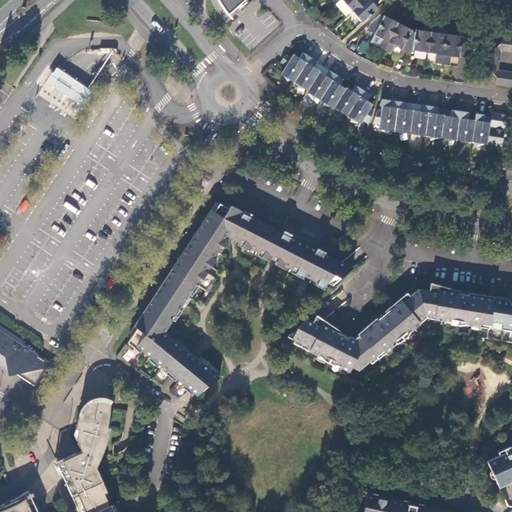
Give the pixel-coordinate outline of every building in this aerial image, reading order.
[(218,0),(221,5),(226,11),(229,15),(244,0),(218,0)] [(351,11),(340,0),(335,5),(345,17),(351,11)] [(340,0),(351,11),(363,0),(340,0)] [(362,23),(378,8),(371,0),(363,0),(351,11),(362,23)] [(385,49),(398,22),(384,14),(383,16),(381,14),(369,25),(368,30),(376,34),(381,37),(378,45),(385,49)] [(428,53),(432,22),(427,21),(425,30),(415,29),(415,32),(412,50),(428,53)] [(413,30),(398,22),(385,49),(390,52),(395,44),(402,48),(404,47),(412,52),(412,50),(415,32),(412,31),(413,30)] [(442,63),(446,34),(438,32),(438,24),(432,22),(428,53),(436,54),(435,62),(442,63)] [(466,58),(469,38),(446,34),(442,63),(450,64),(451,55),(466,58)] [(511,51),(511,36),(502,35),(501,42),(491,49),(485,48),(484,56),(500,59),(502,50),(511,51)] [(286,66),(282,72),(280,75),(284,77),(287,81),(290,80),(295,83),(310,57),(303,52),(299,57),(294,54),(291,58),(286,66)] [(286,66),(291,58),(286,55),(281,63),(286,66)] [(319,72),(320,71),(314,66),(316,62),(317,61),(310,57),(295,83),(297,85),(298,88),(304,89),(308,91),(319,72)] [(500,63),(483,60),(482,68),(490,69),(495,78),(494,85),(511,86),(511,71),(498,69),(500,63)] [(323,66),(316,62),(314,66),(320,71),(323,66)] [(329,70),(323,66),(320,71),(319,72),(325,76),(329,70)] [(75,101),(83,107),(93,92),(83,85),(72,78),(67,75),(62,72),(56,68),(47,82),(53,85),(64,93),(75,101)] [(320,101),(336,75),(329,70),(325,76),(319,72),(308,91),(307,92),(313,98),(316,98),(320,101)] [(343,79),(336,75),(320,101),(324,103),(324,105),(331,108),(333,109),(334,107),(346,89),(339,84),(343,79)] [(348,116),(364,89),(356,85),(353,90),(347,87),(346,89),(334,107),(337,109),(340,114),(344,113),(348,116)] [(364,89),(348,116),(352,118),(352,121),(357,122),(361,124),(363,120),(369,124),(375,110),(371,107),(374,103),(368,99),(371,94),(364,89)] [(395,131),(398,102),(389,101),(389,107),(382,106),(381,109),(379,108),(374,123),(379,124),(378,128),(382,129),(388,133),(389,130),(395,131)] [(410,133),(413,110),(405,109),(406,103),(398,102),(395,131),(398,131),(400,134),(407,132),(410,133)] [(419,137),(421,133),(426,134),(429,106),(421,105),(420,111),(413,110),(410,133),(413,134),(419,137)] [(444,115),(444,114),(437,113),(438,108),(429,106),(426,134),(429,135),(430,138),(438,136),(441,137),(444,115)] [(457,139),(460,110),(453,109),(452,116),(444,115),(441,137),(441,138),(445,138),(450,141),(451,138),(457,139)] [(466,111),(460,110),(457,139),(461,140),(461,143),(467,141),(472,141),(475,119),(466,117),(466,111)] [(483,143),(488,143),(490,126),(498,127),(500,112),(492,111),(490,120),(483,120),(484,113),(476,112),(475,119),(472,141),(475,142),(476,142),(477,144),(483,143)] [(498,127),(505,128),(507,113),(500,112),(498,127)] [(488,143),(502,145),(502,146),(504,136),(507,136),(508,129),(505,128),(498,127),(490,126),(488,143)] [(292,269),(304,245),(290,238),(289,241),(286,240),(283,238),(284,235),(251,218),(249,221),(246,219),(243,218),(245,215),(232,208),(230,211),(220,206),(215,214),(211,212),(201,226),(204,228),(176,271),(196,285),(201,279),(203,281),(207,274),(205,273),(230,236),(238,241),(237,243),(270,260),(272,258),(277,261),(276,263),(291,271),(292,269)] [(201,226),(172,269),(176,271),(204,228),(201,226)] [(318,252),(304,245),(292,269),(311,278),(310,280),(325,288),(331,276),(343,265),(324,256),(322,258),(319,257),(316,255),(318,252)] [(340,281),(353,270),(343,265),(331,276),(340,281)] [(176,271),(172,269),(147,308),(150,310),(176,271)] [(199,287),(196,285),(176,271),(150,310),(147,308),(143,315),(145,316),(142,321),(140,319),(129,335),(132,337),(129,341),(138,349),(140,346),(152,355),(149,358),(156,364),(158,362),(170,371),(167,374),(174,379),(176,377),(186,385),(184,388),(190,392),(193,389),(214,372),(198,358),(199,358),(193,353),(192,353),(166,331),(175,317),(178,318),(182,311),(180,310),(184,304),(186,306),(191,299),(188,298),(192,292),(195,294),(199,287)] [(444,291),(431,288),(430,293),(423,292),(419,295),(417,293),(410,298),(408,295),(396,304),(399,307),(385,317),(383,315),(377,320),(371,325),(364,330),(365,333),(359,337),(355,341),(351,338),(350,338),(344,335),(343,337),(326,329),(327,327),(315,320),(313,324),(308,321),(287,339),(317,354),(317,355),(344,368),(345,367),(352,370),(354,366),(362,371),(391,347),(392,348),(416,328),(414,327),(427,315),(444,318),(443,320),(474,325),(474,323),(490,326),(494,300),(487,299),(487,298),(478,296),(469,294),(469,295),(462,294),(462,297),(444,294),(444,291)] [(509,301),(494,299),(494,300),(490,326),(511,330),(511,332),(511,331),(511,303),(508,303),(509,301)] [(0,324),(0,329),(25,345),(28,345),(29,344),(0,324)] [(36,383),(48,366),(50,363),(29,349),(29,347),(28,345),(25,345),(0,329),(0,359),(19,372),(36,383)] [(129,363),(138,352),(132,346),(122,357),(129,363)] [(29,349),(50,363),(48,366),(55,365),(29,347),(29,349)] [(0,367),(7,371),(7,375),(19,372),(0,359),(0,367)] [(193,389),(199,396),(221,377),(214,372),(193,389)] [(105,404),(111,405),(113,402),(107,400),(100,399),(91,402),(85,406),(83,409),(86,410),(91,406),(95,404),(100,403),(105,404)] [(105,438),(111,405),(105,404),(100,403),(95,404),(91,406),(86,410),(83,409),(81,412),(78,424),(76,431),(80,432),(77,441),(82,452),(83,454),(77,457),(76,454),(62,460),(85,511),(99,511),(110,507),(100,485),(103,483),(95,466),(105,438)] [(489,466),(501,493),(511,487),(511,451),(506,454),(508,457),(489,466)] [(85,511),(62,460),(57,463),(62,474),(79,511),(85,511)] [(32,511),(38,511),(35,505),(29,491),(15,500),(17,506),(27,502),(32,511)] [(433,511),(368,497),(367,502),(364,511),(433,511)] [(32,511),(27,502),(17,506),(9,510),(0,511),(32,511)]
